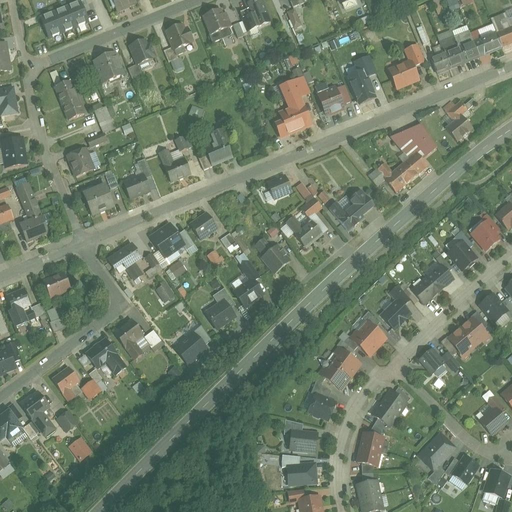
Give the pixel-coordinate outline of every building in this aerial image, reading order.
[(86,0),(40,19),(49,40),(89,23),(85,13),(90,11),(86,0)] [(111,0),(116,13),(125,10),(125,8),(136,3),(134,0),(111,0)] [(261,0),(245,0),(244,1),(248,11),(240,14),(244,23),(248,32),(271,23),(261,0)] [(293,0),(291,1),(294,8),(312,1),(311,0),(293,0)] [(439,0),(432,3),(438,16),(444,13),(439,0)] [(455,0),(445,0),(450,11),(459,8),(455,0)] [(380,4),(371,6),(375,19),(383,16),(380,4)] [(220,11),(203,18),(211,35),(209,36),(212,44),(223,40),(222,39),(231,35),(228,29),(231,28),(225,14),(222,16),(220,11)] [(301,25),(295,11),(287,14),(293,29),(301,25)] [(505,14),(491,20),(496,35),(511,29),(508,21),(505,14)] [(248,32),(244,23),(239,25),(244,35),(248,33),(248,32)] [(487,23),(475,28),(479,36),(490,32),(487,23)] [(239,24),(233,27),(238,40),(244,37),(244,35),(239,25),(239,24)] [(182,26),(167,33),(173,48),(174,51),(175,51),(190,45),(189,44),(192,42),(187,30),(184,32),(182,26)] [(511,31),(511,29),(496,35),(502,48),(511,44),(511,31)] [(496,35),(473,44),(478,58),(502,48),(496,35)] [(463,48),(459,37),(454,39),(464,63),(478,58),(473,44),(463,48)] [(454,39),(439,44),(444,56),(449,69),(449,70),(464,64),(464,63),(454,39)] [(145,42),(130,48),(137,66),(139,65),(152,60),(152,59),(155,57),(150,46),(147,47),(145,42)] [(0,45),(0,73),(10,71),(5,44),(0,45)] [(417,47),(405,52),(410,63),(411,63),(413,68),(424,64),(417,47)] [(173,48),(164,52),(168,64),(178,60),(175,51),(174,51),(173,48)] [(113,53),(93,62),(96,70),(99,68),(105,83),(122,76),(113,53)] [(295,55),(289,58),(292,66),(299,64),(295,55)] [(444,56),(431,61),(437,74),(449,69),(444,56)] [(377,74),(370,58),(354,64),(358,75),(364,72),(367,79),(377,74)] [(181,59),(171,63),(175,72),(185,68),(181,59)] [(410,63),(389,72),(397,90),(418,81),(413,68),(411,63),(410,63)] [(137,66),(128,70),(133,81),(144,77),(139,65),(137,66)] [(293,72),(297,82),(304,79),(300,69),(293,72)] [(309,72),(304,74),(308,85),(313,83),(309,72)] [(358,75),(348,79),(359,105),(375,99),(367,79),(364,72),(358,75)] [(297,82),(293,84),(299,99),(310,94),(304,79),(297,82)] [(70,82),(55,88),(69,121),(84,115),(70,82)] [(299,99),(293,84),(281,89),(291,111),(280,115),(283,122),(276,125),(281,138),(311,125),(299,99)] [(350,103),(344,87),(336,90),(343,106),(350,103)] [(13,88),(0,90),(0,114),(0,116),(17,114),(13,88)] [(336,89),(318,96),(327,117),(344,110),(343,106),(336,90),(336,89)] [(472,100),(464,107),(467,111),(476,104),(472,100)] [(460,103),(455,107),(452,103),(443,110),(454,122),(445,130),(457,143),(473,130),(461,116),(467,111),(464,107),(460,103)] [(105,107),(94,112),(104,134),(115,130),(105,107)] [(203,111),(193,107),(188,117),(199,122),(203,111)] [(130,125),(122,128),(125,136),(133,133),(130,125)] [(421,126),(390,138),(408,160),(416,154),(422,161),(437,149),(421,126)] [(226,130),(212,136),(216,145),(204,150),(206,157),(211,168),(212,167),(233,159),(226,142),(230,141),(226,130)] [(183,138),(175,141),(180,153),(194,148),(188,133),(183,135),(183,138)] [(104,134),(87,141),(90,148),(107,142),(104,134)] [(22,139),(1,143),(6,169),(26,166),(24,154),(23,155),(20,140),(22,140),(22,139)] [(85,150),(68,157),(76,178),(93,170),(85,150)] [(168,151),(159,155),(165,168),(164,168),(171,184),(190,175),(184,160),(173,164),(168,151)] [(408,160),(400,167),(412,181),(428,168),(422,161),(416,154),(408,160)] [(206,157),(199,160),(204,172),(213,168),(212,167),(211,168),(206,157)] [(145,160),(137,163),(143,177),(143,176),(145,180),(152,177),(145,160)] [(400,167),(392,174),(385,165),(377,171),(385,180),(384,181),(396,194),(412,181),(400,167)] [(385,180),(377,171),(369,178),(376,188),(384,181),(385,180)] [(113,176),(106,178),(111,190),(118,187),(113,176)] [(143,177),(136,179),(134,178),(131,180),(130,182),(124,184),(130,200),(150,192),(145,180),(143,176),(143,177)] [(285,178),(268,185),(274,200),(291,193),(285,178)] [(49,234),(28,185),(17,190),(30,222),(20,226),(27,243),(49,234)] [(302,185),(296,189),(305,201),(311,196),(302,185)] [(106,186),(83,196),(92,216),(114,207),(106,186)] [(318,194),(312,186),(307,189),(313,197),(318,194)] [(7,189),(0,192),(0,200),(10,197),(7,189)] [(330,200),(324,192),(318,197),(321,201),(318,203),(322,207),(330,200)] [(373,208),(361,193),(349,202),(353,207),(362,217),(373,208)] [(241,194),(237,197),(242,204),(246,201),(241,194)] [(321,210),(314,201),(302,211),(309,219),(321,210)] [(362,217),(353,207),(345,214),(337,204),(329,210),(330,210),(349,233),(364,220),(362,217)] [(510,206),(496,217),(508,231),(511,227),(511,207),(511,205),(510,206)] [(8,211),(0,214),(0,227),(13,222),(8,211)] [(485,213),(479,217),(483,221),(488,217),(485,213)] [(217,230),(207,215),(190,226),(201,241),(217,230)] [(499,230),(488,217),(483,221),(485,224),(486,224),(495,234),(499,230)] [(293,219),(286,225),(294,235),(302,229),(293,219)] [(302,229),(294,235),(305,249),(321,236),(310,223),(302,229)] [(495,234),(486,224),(485,224),(472,236),(486,252),(500,240),(495,234)] [(177,236),(170,226),(151,239),(165,259),(176,251),(183,246),(184,246),(177,236)] [(280,235),(273,227),(267,232),(274,240),(280,235)] [(195,246),(185,231),(177,236),(184,246),(183,246),(187,252),(195,246)] [(473,247),(461,233),(455,239),(460,245),(462,243),(468,251),(473,247)] [(230,235),(220,241),(226,250),(236,244),(234,240),(231,236),(230,235)] [(243,253),(248,250),(239,237),(238,237),(234,240),(236,244),(243,253)] [(262,240),(254,246),(262,257),(270,251),(262,240)] [(468,251),(462,243),(460,245),(448,255),(462,272),(476,260),(468,251)] [(132,246),(108,262),(114,270),(122,265),(126,270),(134,282),(142,276),(134,264),(141,260),(132,246)] [(262,257),(260,259),(272,275),(287,264),(275,248),(270,251),(262,257)] [(176,251),(165,259),(169,265),(181,257),(176,251)] [(215,252),(208,257),(214,267),(224,261),(222,257),(220,259),(215,252)] [(159,265),(152,255),(145,259),(152,269),(154,268),(159,265)] [(238,256),(236,258),(242,267),(249,263),(243,255),(239,258),(238,256)] [(452,270),(441,256),(436,261),(442,268),(448,274),(452,270)] [(179,263),(169,269),(176,279),(186,272),(179,263)] [(260,278),(250,263),(241,269),(250,282),(253,281),(254,282),(260,278)] [(158,273),(154,268),(152,269),(145,273),(149,279),(158,273)] [(448,274),(442,268),(427,280),(438,293),(453,280),(448,274)] [(64,274),(44,283),(51,299),(71,291),(64,274)] [(216,280),(210,284),(214,290),(220,285),(216,280)] [(427,280),(412,293),(419,302),(422,306),(438,293),(427,280)] [(250,282),(234,293),(236,297),(245,309),(253,304),(253,303),(263,296),(254,282),(253,281),(250,282)] [(173,297),(164,283),(161,285),(163,288),(157,291),(165,303),(173,297)] [(399,287),(390,295),(397,303),(397,302),(402,308),(410,301),(408,298),(399,287)] [(224,290),(213,298),(218,305),(224,301),(230,310),(235,306),(224,290)] [(24,291),(7,298),(13,312),(10,314),(15,327),(16,327),(16,326),(26,322),(23,315),(21,310),(30,306),(24,291)] [(413,294),(408,298),(410,301),(415,306),(419,302),(413,294)] [(501,305),(493,296),(480,307),(494,324),(507,313),(501,305)] [(511,318),(511,306),(507,300),(501,305),(507,313),(511,319),(511,318)] [(397,303),(393,307),(392,306),(385,312),(386,313),(381,318),(394,331),(400,326),(400,327),(406,322),(405,321),(410,316),(402,308),(397,302),(397,303)] [(224,303),(206,315),(216,330),(233,319),(228,312),(230,310),(224,303)] [(41,304),(31,309),(32,311),(33,311),(36,318),(46,314),(41,304)] [(32,311),(23,315),(26,322),(36,318),(33,311),(32,311)] [(379,324),(368,313),(362,319),(366,323),(367,323),(374,330),(379,324)] [(489,326),(477,313),(471,318),(472,320),(473,320),(483,331),(489,326)] [(62,319),(50,324),(54,334),(67,329),(62,319)] [(483,331),(473,320),(472,320),(464,327),(460,330),(475,347),(482,341),(481,340),(486,336),(483,331)] [(132,322),(115,334),(125,349),(133,343),(143,336),(132,322)] [(366,323),(362,328),(359,328),(354,334),(354,337),(351,340),(351,341),(358,347),(369,357),(374,352),(373,352),(375,350),(377,350),(381,346),(381,341),(384,339),(374,330),(367,323),(366,323)] [(211,341),(201,326),(192,334),(193,335),(194,335),(204,347),(211,341)] [(475,347),(460,330),(456,333),(457,333),(449,340),(449,341),(458,352),(462,357),(467,352),(468,353),(475,347)] [(154,332),(144,339),(154,353),(164,346),(154,332)] [(204,347),(194,335),(193,335),(187,340),(187,339),(180,344),(181,345),(175,351),(188,366),(206,350),(204,347)] [(351,340),(348,337),(346,339),(343,343),(348,348),(354,352),(358,347),(351,341),(351,340)] [(449,340),(447,338),(441,344),(449,353),(452,357),(458,352),(449,341),(449,340)] [(105,341),(87,355),(98,370),(106,364),(115,376),(126,369),(105,341)] [(142,356),(133,343),(125,349),(134,361),(142,356)] [(343,343),(338,350),(339,350),(344,354),(348,348),(343,343)] [(15,344),(9,346),(10,350),(9,352),(8,352),(13,364),(22,360),(15,344)] [(344,354),(339,350),(334,356),(333,355),(328,361),(327,362),(351,379),(360,366),(344,354)] [(432,350),(420,361),(432,375),(444,365),(432,350)] [(2,353),(0,353),(0,375),(15,370),(13,364),(8,352),(4,354),(2,353)] [(452,357),(449,353),(443,358),(454,372),(460,367),(452,357)] [(90,363),(85,356),(79,361),(84,368),(90,363)] [(351,379),(327,362),(322,369),(324,370),(320,376),(325,380),(341,392),(351,379)] [(181,374),(175,367),(168,373),(175,380),(181,374)] [(69,369),(52,381),(63,395),(69,404),(76,399),(69,390),(79,383),(69,369)] [(103,380),(95,370),(89,375),(94,382),(96,385),(103,380)] [(325,380),(320,376),(315,382),(316,383),(321,386),(325,380)] [(439,379),(435,385),(440,389),(444,383),(439,379)] [(94,382),(82,390),(90,400),(101,392),(96,385),(94,382)] [(139,383),(133,388),(138,394),(144,389),(139,383)] [(321,386),(316,383),(311,394),(316,396),(328,401),(331,393),(321,386)] [(410,400),(398,388),(394,395),(407,404),(410,400)] [(511,388),(502,397),(511,408),(511,388)] [(391,393),(385,400),(384,400),(381,404),(398,416),(407,404),(394,395),(391,393)] [(38,394),(28,402),(27,400),(20,405),(32,421),(33,421),(40,432),(46,440),(55,433),(41,415),(49,409),(38,394)] [(328,401),(316,396),(309,413),(312,415),(313,417),(318,419),(321,418),(328,422),(335,404),(328,401)] [(495,397),(487,404),(493,411),(495,409),(501,415),(506,411),(495,397)] [(398,416),(381,404),(378,408),(379,409),(373,417),(378,420),(386,427),(389,428),(398,416)] [(493,411),(485,418),(486,420),(482,424),(492,436),(507,423),(501,415),(495,409),(493,411)] [(77,425),(68,413),(58,421),(67,433),(77,425)] [(8,417),(0,422),(0,441),(17,429),(8,417)] [(386,427),(378,420),(374,426),(383,432),(386,427)] [(303,425),(285,421),(284,436),(292,437),(292,433),(302,434),(303,425)] [(40,432),(33,422),(29,425),(36,435),(40,432)] [(36,435),(29,425),(22,430),(30,440),(36,435)] [(383,432),(374,426),(368,435),(380,438),(383,432)] [(302,434),(292,433),(292,437),(290,451),(315,454),(317,438),(312,437),(312,435),(302,434)] [(368,435),(364,434),(362,444),(361,444),(360,449),(380,453),(383,439),(368,435)] [(441,436),(420,457),(433,470),(437,466),(454,449),(441,436)] [(81,439),(69,448),(80,463),(92,453),(81,439)] [(380,453),(360,449),(359,454),(357,463),(362,465),(373,467),(377,468),(380,453)] [(0,452),(0,472),(10,465),(0,452)] [(479,467),(465,458),(461,463),(452,476),(453,476),(466,486),(479,467)] [(445,473),(444,474),(451,479),(453,476),(452,476),(461,463),(454,459),(445,473)] [(373,467),(362,465),(362,475),(373,475),(373,467)] [(315,466),(293,467),(294,486),(316,485),(315,466)] [(437,466),(433,470),(435,472),(428,479),(436,486),(444,474),(445,473),(437,466)] [(76,470),(69,475),(75,484),(83,478),(76,470)] [(509,477),(492,471),(484,493),(502,499),(509,477)] [(52,473),(46,478),(50,483),(57,479),(52,473)] [(373,475),(362,475),(362,485),(373,483),(373,475)] [(362,485),(357,486),(359,496),(358,496),(359,501),(380,497),(377,482),(373,483),(362,485)] [(306,491),(288,493),(290,504),(299,502),(307,500),(306,491)] [(380,497),(359,501),(361,506),(362,511),(379,511),(380,511),(383,511),(380,497)] [(307,500),(299,502),(300,511),(321,511),(319,498),(307,500)] [(9,500),(3,505),(9,511),(14,506),(9,500)] [(508,511),(510,504),(499,502),(496,511),(508,511)]
